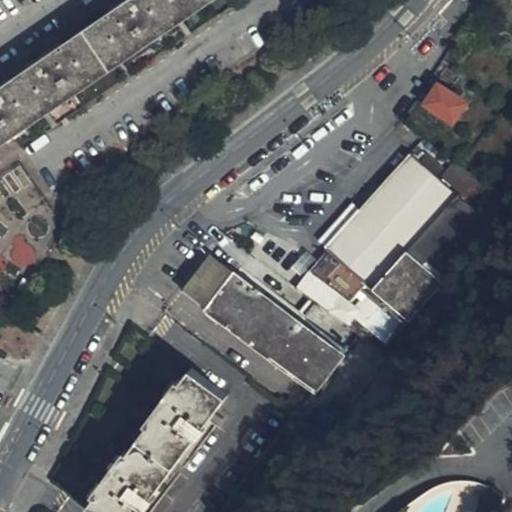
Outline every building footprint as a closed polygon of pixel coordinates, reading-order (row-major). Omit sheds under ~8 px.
[(0,142),(207,0),(124,0),(0,84),(0,142)] [(451,121),(464,103),(438,86),(426,104),(451,121)] [(385,299),(436,239),(423,227),(453,193),(409,154),(326,248),(385,299)] [(180,288),(313,392),(341,356),(206,252),(180,288)] [(151,496),(195,439),(198,440),(207,428),(205,425),(228,396),(191,370),(182,383),(177,381),(145,426),(147,427),(130,451),(126,449),(92,493),(95,496),(86,509),(90,511),(139,511),(142,508),(146,509),(154,498),(151,496)]
